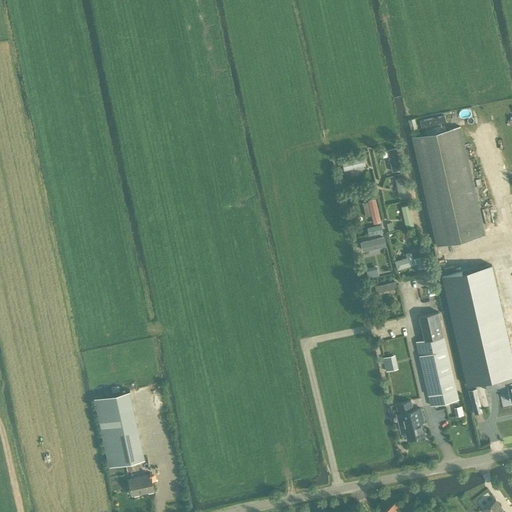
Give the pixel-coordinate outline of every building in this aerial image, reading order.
[(445,116),(420,121),(421,127),(446,122),(445,116)] [(445,129),(444,124),(426,128),(427,133),(412,136),(437,245),(485,233),(460,126),(445,129)] [(396,147),(387,149),(392,171),(401,169),(396,147)] [(383,232),(381,223),(367,226),(369,235),(383,232)] [(384,237),(361,242),(363,251),(386,245),(384,237)] [(397,269),(414,264),(411,251),(405,253),(406,257),(395,260),(397,269)] [(466,384),(485,380),(511,373),(511,354),(491,265),(442,276),(466,384)] [(394,281),(375,285),(376,291),(377,292),(396,288),(396,286),(394,281)] [(421,316),(427,339),(417,341),(431,405),(458,399),(439,312),(421,316)] [(393,355),(384,357),(387,371),(396,369),(393,355)] [(469,391),(471,400),(475,413),(481,411),(476,389),(469,391)] [(94,398),(109,467),(145,459),(129,391),(94,398)] [(410,401),(397,404),(399,412),(402,412),(403,420),(397,421),(400,432),(406,431),(407,438),(424,434),(421,421),(424,421),(421,408),(412,410),(410,401)] [(129,479),(132,495),(154,490),(151,474),(129,479)] [(484,511),(503,511),(495,500),(483,509),(484,511)] [(410,511),(409,510),(405,511),(401,511),(395,503),(381,511),(410,511)]
